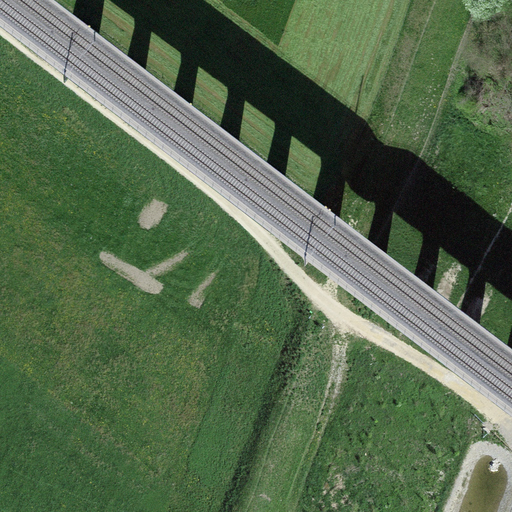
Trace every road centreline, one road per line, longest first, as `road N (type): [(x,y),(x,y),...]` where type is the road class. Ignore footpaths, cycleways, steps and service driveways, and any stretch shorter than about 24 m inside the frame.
road 1 (track): [(0,31),(228,204),(338,313),(511,422)]
road 2 (track): [(351,320),(292,490),(299,511)]
